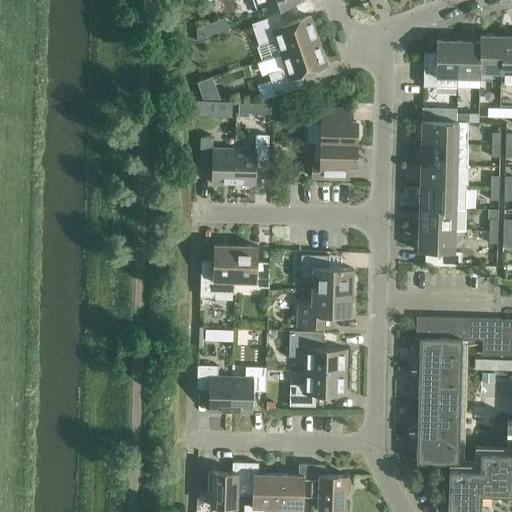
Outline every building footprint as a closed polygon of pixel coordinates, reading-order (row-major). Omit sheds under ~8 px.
[(253,0),(259,15),(298,1),(297,0),(253,0)] [(259,60),(317,40),(308,15),(280,25),(277,13),(250,22),(258,44),(255,50),(259,60)] [(500,71),(501,35),(479,35),(478,41),(479,41),(478,71),(479,71),(500,71)] [(511,71),(511,35),(501,35),(500,71),(511,71)] [(317,40),(259,60),(262,70),(267,72),(275,94),(301,85),(297,74),(325,64),(317,40)] [(435,76),(457,76),(457,40),(435,40),(435,52),(423,51),(422,83),(435,84),(435,76)] [(479,41),(478,41),(457,40),(457,76),(479,77),(479,71),(478,71),(479,41)] [(499,115),(499,101),(498,101),(498,106),(486,106),(486,115),(499,115)] [(499,101),(499,115),(510,116),(510,101),(499,101)] [(320,142),(355,143),(356,121),(345,120),(345,108),(313,108),(313,121),(320,121),(320,142)] [(456,111),(444,111),(444,120),(455,121),(456,111)] [(455,121),(457,121),(477,121),(477,115),(477,112),(456,111),(455,121)] [(455,121),(432,120),(421,120),(420,142),(456,143),(457,121),(455,121)] [(490,144),(499,144),(499,131),(490,131),(490,144)] [(233,148),(232,183),(254,184),(255,162),(267,162),(267,134),(254,134),(254,148),(233,148)] [(232,183),(233,148),(212,147),(212,137),(199,136),(198,160),(210,161),(210,182),(232,183)] [(355,165),(355,143),(320,142),(319,163),(311,163),(311,176),(341,177),(341,165),(355,165)] [(455,164),(456,143),(420,142),(419,164),(455,164)] [(498,155),(499,144),(490,144),(490,155),(498,155)] [(511,155),(511,148),(511,144),(504,144),(503,155),(511,155)] [(455,186),(455,164),(419,164),(419,185),(455,186)] [(489,187),(497,187),(498,174),(489,174),(489,187)] [(503,187),(511,187),(511,174),(503,174),(503,187)] [(454,208),(455,186),(419,185),(418,207),(454,208)] [(497,199),(497,187),(489,187),(488,198),(497,199)] [(511,199),(511,187),(503,187),(502,199),(511,199)] [(464,208),(454,208),(418,207),(418,228),(454,230),(464,230),(464,208)] [(487,230),(496,230),(497,217),(488,217),(487,230)] [(502,230),(510,231),(510,218),(502,217),(502,230)] [(453,251),(454,230),(418,228),(417,251),(424,251),(424,264),(460,265),(461,251),(453,251)] [(496,241),(496,230),(487,230),(487,241),(496,241)] [(510,242),(510,231),(502,230),(502,242),(510,242)] [(234,281),(235,245),(212,244),(212,260),(200,260),(199,295),(213,296),(213,291),(234,292),(234,281)] [(235,245),(234,281),(255,281),(254,286),(268,286),(268,262),(256,261),(257,245),(235,245)] [(311,290),(351,291),(352,267),(328,267),(328,255),(300,254),(299,276),(311,276),(311,290)] [(350,315),(351,291),(311,290),(311,304),(297,304),(296,326),(326,326),(326,315),(350,315)] [(236,325),(236,311),(211,310),(210,324),(236,325)] [(511,318),(416,315),(415,338),(419,338),(418,358),(415,358),(412,359),(410,361),(408,364),(407,369),(408,373),(411,376),(414,377),(418,377),(416,420),(412,420),(409,422),(407,424),(406,428),(406,432),(408,436),(411,438),(416,439),(415,462),(448,463),(448,468),(446,510),(479,511),(480,493),(511,494),(511,476),(511,475),(511,318)] [(204,339),(221,339),(222,329),(204,328),(204,339)] [(304,370),(345,371),(345,348),(322,347),(322,330),(288,329),(288,356),(304,356),(304,370)] [(229,411),(230,376),(217,375),(217,365),(197,364),(196,388),(208,389),(207,410),(229,411)] [(230,376),(229,411),(252,412),(252,390),(264,390),(265,366),(244,366),(244,376),(230,376)] [(344,394),(345,371),(304,370),(303,384),(289,383),(288,405),(314,406),(314,394),(344,394)] [(244,493),(244,461),(231,461),(231,471),(208,470),(207,488),(210,488),(209,506),(236,506),(236,493),(244,493)] [(276,506),(277,473),(257,473),(257,462),(244,461),(244,493),(243,511),(261,511),(261,506),(276,506)] [(310,495),(311,463),(298,463),(297,474),(277,473),(276,506),(302,507),(302,495),(310,495)] [(311,463),(310,495),(317,495),(317,509),(343,510),(344,492),(346,492),(347,474),(324,473),(324,463),(311,463)]
